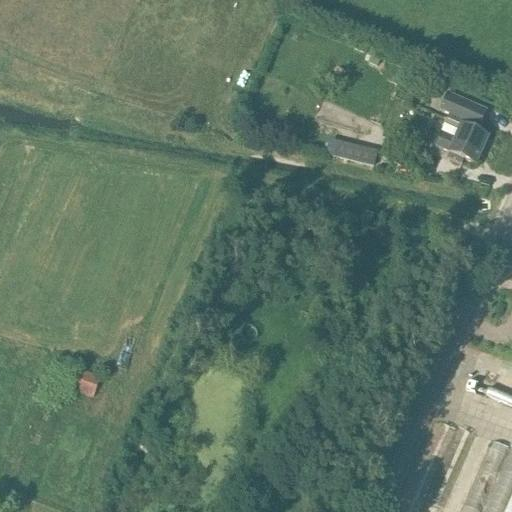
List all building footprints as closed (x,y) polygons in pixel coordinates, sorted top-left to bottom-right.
[(440,109),(439,111),(468,125),(477,107),(448,93),(447,94),(439,90),(432,106),(440,109)] [(476,166),(488,138),(462,126),(456,139),(442,133),(436,147),(450,153),(449,154),(476,166)] [(374,168),(379,151),(339,140),(335,158),(374,168)] [(80,368),(71,392),(93,400),(102,376),(80,368)] [(438,424),(400,511),(419,511),(454,431),(438,424)] [(458,430),(428,500),(443,507),(474,437),(458,430)] [(492,442),(461,511),(480,511),(508,449),(492,442)] [(511,450),(485,511),(503,511),(511,493),(511,450)]
